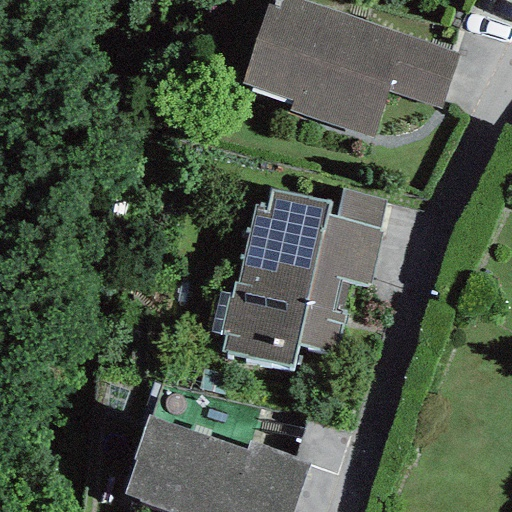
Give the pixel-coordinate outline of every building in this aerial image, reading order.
[(292,102),(288,112),(372,138),(387,91),(441,109),(457,55),(295,0),(269,0),(242,84),(292,102)] [(385,201),(342,190),(335,217),(378,230),(385,201)] [(224,336),(220,352),(294,367),(298,346),(336,354),(343,315),(332,312),(339,279),(368,286),(381,231),(378,230),(335,217),(328,215),(330,203),(271,191),(268,208),(253,206),(237,283),(232,282),(220,335),(224,336)] [(245,450),(249,441),(259,409),(162,386),(152,417),(245,450)] [(291,511),(306,466),(307,463),(295,458),(249,441),(245,450),(152,417),(147,415),(132,460),(136,461),(124,494),(139,500),(137,503),(164,511),(291,511)] [(306,466),(336,476),(352,432),(306,419),(295,458),(307,463),(306,466)]
